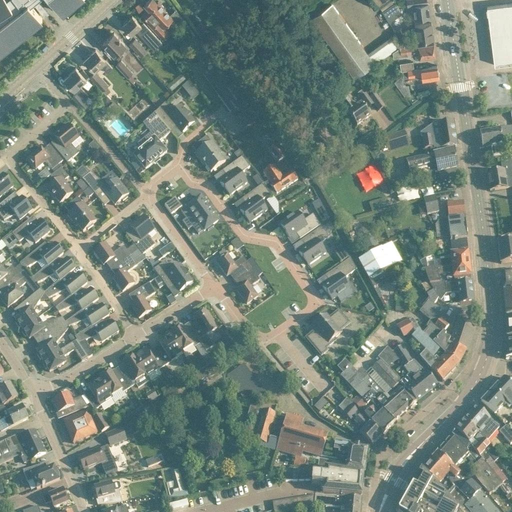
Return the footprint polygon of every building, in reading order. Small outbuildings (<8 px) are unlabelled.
[(0,0),(0,52),(2,51),(1,50),(0,48),(0,47),(10,40),(12,42),(11,42),(12,43),(25,32),(24,32),(23,30),(33,21),(35,24),(42,19),(30,4),(32,2),(38,9),(39,9),(38,9),(42,6),(43,6),(38,0),(51,0),(62,13),(77,0),(0,0)] [(173,18),(164,9),(165,8),(158,0),(156,2),(154,0),(148,0),(144,4),(148,9),(142,14),(148,20),(146,21),(163,39),(169,33),(163,27),(173,18)] [(374,0),(377,5),(378,5),(382,11),(395,3),(395,2),(394,2),(392,0),(374,0)] [(414,19),(420,18),(430,17),(428,2),(427,3),(426,0),(407,0),(408,7),(412,7),(414,19)] [(225,1),(220,6),(225,11),(223,13),(225,15),(232,8),(225,1)] [(354,77),(375,63),(390,51),(384,41),(367,52),(331,3),(311,18),(354,77)] [(395,3),(382,11),(388,21),(401,12),(395,3)] [(511,3),(496,5),(487,6),(488,16),(490,29),(491,29),(492,42),(491,42),(493,55),(494,65),(504,64),(511,62),(511,3)] [(136,30),(154,49),(162,42),(144,22),(141,25),(139,23),(132,15),(122,24),(131,34),(136,30)] [(417,41),(424,40),(434,39),(431,22),(415,25),(417,41)] [(103,42),(110,50),(118,59),(123,55),(119,50),(125,45),(120,40),(114,32),(103,42)] [(395,36),(394,37),(392,34),(384,41),(390,51),(397,47),(397,46),(395,36)] [(397,49),(407,43),(405,34),(395,36),(397,46),(397,47),(397,49)] [(140,56),(146,51),(147,50),(136,38),(130,44),(140,56)] [(407,43),(397,49),(393,52),(394,58),(408,55),(407,53),(418,51),(419,58),(435,55),(436,55),(434,43),(433,43),(424,44),(414,46),(413,42),(407,43)] [(84,59),(91,67),(94,70),(100,64),(107,72),(113,67),(102,56),(95,49),(84,59)] [(116,64),(127,77),(133,72),(121,60),(116,64)] [(413,61),(400,63),(401,71),(402,71),(414,69),(413,61)] [(208,72),(202,76),(210,86),(213,84),(221,94),(217,97),(230,114),(232,112),(234,115),(233,115),(235,117),(240,113),(243,111),(243,110),(248,106),(217,65),(211,70),(211,69),(207,71),(208,72)] [(414,69),(402,71),(403,78),(409,77),(411,77),(422,75),(422,80),(439,78),(437,65),(436,66),(414,69)] [(83,108),(88,103),(83,99),(88,94),(79,84),(86,79),(85,77),(88,74),(83,69),(80,72),(76,67),(64,78),(77,92),(72,96),(83,108)] [(89,77),(94,81),(102,90),(106,94),(110,91),(106,86),(108,85),(100,76),(96,71),(89,77)] [(402,75),(394,81),(398,86),(403,85),(402,75)] [(334,95),(351,118),(357,126),(371,117),(361,103),(355,107),(342,90),(334,95)] [(365,94),(364,95),(361,92),(358,94),(358,95),(368,109),(373,105),(365,94)] [(370,98),(373,103),(379,111),(384,107),(379,99),(375,94),(374,95),(370,98)] [(106,95),(102,99),(106,103),(111,100),(106,95)] [(109,105),(101,113),(103,115),(111,108),(117,114),(121,110),(112,102),(109,105)] [(165,104),(155,113),(171,132),(177,127),(182,134),(194,123),(181,107),(173,114),(165,104)] [(250,109),(245,113),(253,124),(258,120),(250,109)] [(155,113),(142,124),(143,125),(151,134),(143,140),(147,145),(133,156),(145,171),(167,153),(159,143),(163,140),(171,133),(155,114),(155,113)] [(111,125),(122,125),(122,116),(111,116),(111,125)] [(454,147),(457,147),(453,122),(437,124),(439,137),(431,139),(430,134),(425,135),(426,137),(422,138),(426,157),(454,150),(454,147)] [(69,143),(77,136),(73,131),(68,125),(54,137),(57,140),(51,144),(57,152),(67,164),(79,154),(69,143)] [(504,154),(504,149),(503,146),(511,144),(511,130),(511,127),(479,133),(483,150),(491,148),(492,151),(493,156),(504,154)] [(325,131),(307,144),(318,161),(322,158),(337,148),(331,140),(327,134),(325,131)] [(265,132),(258,137),(264,146),(265,145),(269,151),(268,152),(277,164),(286,158),(272,139),(271,140),(265,132)] [(385,138),(390,153),(409,147),(407,142),(404,132),(385,138)] [(211,143),(207,137),(192,148),(196,154),(195,155),(200,162),(202,161),(211,173),(225,163),(216,150),(218,149),(213,142),(211,143)] [(121,148),(126,154),(140,145),(136,138),(121,148)] [(94,143),(89,148),(93,151),(96,155),(101,151),(100,150),(94,143)] [(54,174),(61,169),(58,166),(63,162),(50,146),(43,151),(41,149),(27,160),(36,170),(43,164),(45,163),(54,174)] [(457,169),(454,150),(426,157),(406,162),(410,174),(418,173),(417,170),(426,168),(427,174),(434,172),(435,174),(437,174),(457,169)] [(236,154),(235,157),(238,161),(243,157),(240,151),(236,154)] [(220,183),(229,196),(246,184),(240,175),(250,168),(242,158),(222,172),(227,178),(220,183)] [(497,173),(487,174),(490,192),(500,190),(507,189),(511,187),(511,161),(500,164),(501,172),(497,173)] [(264,184),(273,197),(298,180),(296,178),(297,178),(296,177),(296,178),(291,172),(282,178),(274,166),(273,166),(271,163),(262,169),(264,172),(262,173),(268,181),(264,184)] [(61,169),(54,174),(50,177),(56,185),(54,186),(53,185),(46,190),(54,200),(55,199),(60,204),(68,198),(73,194),(65,185),(66,184),(64,181),(68,178),(67,176),(61,169)] [(83,180),(89,189),(94,194),(104,207),(111,201),(115,206),(118,203),(121,201),(123,202),(128,198),(127,197),(129,195),(117,180),(107,188),(90,173),(83,180)] [(0,197),(5,194),(13,187),(4,176),(3,175),(0,177),(0,197)] [(85,185),(80,189),(83,193),(89,189),(85,185)] [(241,211),(250,223),(266,211),(260,203),(270,196),(262,185),(242,200),(247,206),(241,211)] [(89,198),(94,194),(89,189),(83,194),(87,198),(89,198)] [(19,221),(24,217),(32,211),(25,202),(22,199),(22,198),(19,200),(15,194),(7,200),(0,205),(0,216),(4,221),(15,216),(19,221)] [(207,230),(208,231),(213,228),(212,226),(218,221),(200,197),(181,211),(187,219),(193,227),(198,235),(203,231),(204,232),(207,230)] [(427,215),(439,212),(435,197),(423,200),(427,215)] [(89,214),(90,212),(83,204),(82,205),(78,198),(65,208),(69,214),(67,216),(76,227),(78,226),(83,233),(96,222),(89,214)] [(175,198),(164,206),(171,215),(182,208),(175,198)] [(448,217),(447,217),(447,220),(465,218),(463,202),(447,205),(448,217)] [(323,210),(316,214),(322,224),(329,220),(323,210)] [(303,222),(297,213),(280,225),(289,239),(296,234),(300,240),(320,226),(313,216),(303,222)] [(132,230),(126,234),(134,245),(139,251),(142,255),(143,255),(150,249),(155,246),(147,236),(155,230),(143,216),(135,223),(130,227),(132,230)] [(12,235),(19,243),(29,237),(35,244),(50,233),(40,221),(40,222),(39,224),(33,217),(12,235)] [(436,233),(466,229),(465,218),(447,220),(438,222),(435,226),(436,233)] [(329,225),(322,230),(327,236),(334,231),(329,225)] [(321,228),(301,242),(306,248),(299,253),(308,266),(325,254),(319,245),(329,239),(327,236),(322,230),(321,228)] [(466,229),(436,233),(437,238),(450,236),(450,241),(451,250),(458,249),(457,241),(467,239),(466,229)] [(228,235),(233,242),(238,239),(232,231),(228,235)] [(8,238),(2,242),(7,248),(11,244),(11,242),(8,238)] [(426,248),(429,243),(422,239),(419,244),(426,248)] [(500,264),(510,263),(511,262),(511,240),(507,241),(498,242),(500,264)] [(241,241),(234,246),(240,254),(247,249),(241,241)] [(20,264),(24,270),(42,261),(48,267),(57,259),(63,255),(62,253),(63,253),(60,249),(59,249),(55,244),(49,249),(45,244),(20,264)] [(111,271),(139,251),(134,245),(126,251),(123,247),(113,255),(111,252),(105,244),(94,253),(103,266),(106,264),(111,271)] [(340,246),(333,251),(342,263),(349,258),(340,246)] [(368,257),(359,262),(369,280),(374,288),(380,285),(376,276),(391,268),(387,261),(394,257),(388,246),(381,249),(368,257)] [(123,293),(131,287),(134,284),(127,274),(137,266),(134,262),(142,255),(139,251),(111,271),(115,277),(113,279),(123,293)] [(234,282),(257,266),(252,259),(246,263),(243,258),(234,265),(224,251),(219,255),(222,259),(216,263),(227,277),(229,275),(234,282)] [(469,256),(468,255),(468,253),(451,255),(452,261),(436,262),(437,269),(469,265),(469,260),(470,259),(469,256)] [(409,258),(407,261),(408,264),(411,266),(414,265),(416,263),(415,259),(412,257),(409,258)] [(32,280),(36,285),(54,276),(59,281),(60,282),(69,274),(75,269),(67,259),(61,264),(57,259),(48,267),(32,280)] [(343,280),(356,271),(350,260),(326,277),(330,283),(323,288),(332,300),(349,289),(343,280)] [(159,261),(152,266),(154,270),(161,265),(159,261)] [(154,270),(160,277),(163,283),(165,286),(168,290),(175,285),(180,292),(192,284),(180,266),(171,273),(164,263),(161,265),(154,270)] [(471,275),(470,270),(469,265),(437,269),(434,269),(424,271),(428,284),(429,284),(430,285),(440,284),(439,284),(439,278),(438,278),(437,276),(453,274),(454,279),(471,277),(470,276),(471,275)] [(247,305),(257,297),(251,288),(259,281),(257,278),(262,274),(257,266),(234,282),(239,288),(236,290),(247,305)] [(0,290),(19,275),(12,267),(4,273),(0,267),(0,290)] [(25,271),(19,275),(26,284),(35,295),(40,290),(36,285),(32,280),(25,271)] [(503,292),(511,290),(511,272),(501,274),(502,283),(503,292)] [(44,295),(48,300),(66,291),(71,297),(81,289),(87,284),(86,283),(87,282),(84,278),(83,279),(79,274),(73,279),(69,274),(60,282),(59,281),(43,294),(44,295)] [(18,290),(26,284),(19,275),(0,290),(0,291),(4,296),(0,299),(8,309),(23,296),(18,290)] [(160,277),(154,281),(158,286),(163,283),(160,277)] [(460,305),(474,303),(471,282),(445,285),(445,283),(439,284),(440,284),(430,285),(438,299),(441,301),(445,294),(459,293),(460,305)] [(151,312),(146,303),(145,301),(156,294),(149,284),(129,296),(133,303),(130,305),(139,319),(151,312)] [(423,334),(423,335),(433,344),(444,334),(446,335),(450,328),(449,327),(446,325),(441,320),(441,319),(439,313),(441,311),(434,305),(438,301),(437,300),(438,299),(430,285),(429,284),(428,284),(422,285),(428,299),(422,307),(423,308),(419,313),(430,322),(427,325),(427,326),(426,327),(428,329),(423,334)] [(77,305),(81,311),(82,312),(92,305),(98,300),(91,290),(85,294),(81,289),(71,297),(72,297),(55,309),(57,311),(58,313),(77,305)] [(20,315),(15,320),(17,323),(16,324),(19,329),(21,328),(22,330),(38,319),(33,312),(44,295),(43,294),(40,290),(35,295),(16,310),(20,315)] [(511,290),(503,292),(504,302),(511,301),(511,290)] [(396,297),(395,312),(403,312),(404,297),(396,297)] [(66,324),(68,327),(87,320),(91,327),(92,327),(102,321),(109,316),(108,315),(109,315),(106,310),(105,311),(102,306),(95,310),(92,305),(82,312),(81,311),(65,323),(66,324)] [(201,344),(206,352),(214,347),(207,336),(217,330),(217,329),(212,322),(213,321),(208,313),(207,314),(205,311),(193,319),(194,321),(194,323),(189,326),(201,344)] [(306,339),(321,356),(327,351),(326,349),(335,341),(334,339),(341,333),(340,332),(349,324),(338,311),(329,319),(326,315),(323,318),(321,315),(313,321),(316,324),(312,327),(316,331),(306,339)] [(35,336),(39,341),(66,324),(65,323),(62,319),(42,325),(38,319),(22,330),(23,332),(22,333),(25,338),(27,337),(29,340),(35,336)] [(406,336),(414,332),(419,329),(413,320),(406,323),(410,329),(401,334),(403,338),(406,336)] [(77,341),(79,344),(86,341),(97,337),(102,344),(112,337),(113,338),(117,335),(116,334),(118,333),(111,322),(105,326),(102,321),(92,327),(91,327),(75,338),(77,341)] [(467,352),(475,329),(456,322),(454,329),(450,328),(446,335),(445,338),(450,340),(448,344),(452,346),(466,352),(467,352)] [(401,334),(410,329),(406,323),(397,328),(401,334)] [(42,360),(43,362),(59,352),(55,345),(69,329),(68,327),(66,324),(39,341),(43,347),(36,351),(39,355),(37,356),(40,361),(42,360)] [(182,327),(170,334),(182,353),(193,346),(194,348),(195,348),(201,344),(189,326),(184,329),(182,328),(182,327)] [(423,334),(422,334),(418,331),(411,338),(419,346),(414,352),(419,359),(430,371),(442,383),(451,374),(436,359),(434,361),(430,357),(433,354),(426,347),(425,348),(415,339),(422,336),(423,335),(423,334)] [(227,332),(222,335),(228,344),(232,350),(237,347),(227,332)] [(183,355),(182,353),(170,334),(162,339),(163,341),(159,344),(160,346),(155,349),(165,367),(172,363),(172,362),(183,355)] [(445,338),(446,335),(444,334),(433,344),(439,351),(440,350),(448,354),(459,365),(466,352),(452,346),(448,344),(450,340),(445,338)] [(439,351),(433,344),(423,335),(422,336),(415,339),(425,348),(426,347),(433,354),(430,357),(434,361),(436,359),(451,374),(459,365),(448,354),(440,350),(439,351)] [(81,363),(88,359),(84,351),(79,344),(77,341),(59,352),(43,362),(44,364),(43,365),(46,370),(47,369),(49,373),(66,363),(63,358),(74,351),(81,363)] [(201,344),(195,348),(200,356),(207,366),(212,363),(213,363),(206,352),(201,344)] [(402,347),(394,352),(393,353),(387,348),(378,358),(381,361),(387,367),(397,361),(403,369),(405,371),(406,372),(406,373),(408,375),(401,382),(399,384),(404,389),(416,404),(438,386),(413,362),(402,347)] [(89,349),(84,351),(88,359),(93,356),(89,349)] [(159,371),(165,367),(155,349),(149,353),(147,351),(144,354),(142,352),(134,357),(146,375),(147,378),(148,377),(159,370),(159,371)] [(150,382),(148,377),(147,378),(146,375),(134,357),(122,364),(123,366),(123,368),(118,370),(130,389),(136,385),(138,389),(150,382)] [(361,369),(356,373),(351,367),(345,361),(337,368),(343,375),(341,377),(359,396),(363,400),(367,405),(371,402),(379,410),(381,411),(382,410),(382,411),(382,410),(395,423),(395,422),(409,410),(416,404),(404,389),(391,400),(361,369)] [(401,382),(387,367),(381,361),(371,369),(392,391),(399,384),(401,382)] [(259,404),(260,403),(268,397),(243,365),(227,377),(243,398),(251,392),(259,404)] [(167,369),(161,373),(165,379),(171,375),(167,369)] [(130,389),(118,370),(113,373),(111,373),(111,372),(99,379),(111,398),(122,391),(123,393),(130,389)] [(111,398),(99,379),(91,384),(92,386),(88,389),(90,391),(83,395),(94,412),(101,407),(100,407),(112,400),(111,398)] [(504,379),(481,403),(494,415),(498,419),(502,422),(507,416),(499,409),(505,404),(509,408),(511,404),(511,381),(510,384),(504,379)] [(0,412),(3,411),(5,411),(3,406),(17,398),(10,385),(0,390),(0,412)] [(169,419),(190,413),(184,388),(163,394),(169,419)] [(69,394),(53,401),(59,414),(63,412),(65,413),(66,416),(65,417),(65,418),(88,408),(81,398),(72,401),(69,394)] [(357,406),(363,400),(359,396),(353,402),(357,406)] [(356,430),(361,435),(372,446),(382,436),(374,429),(360,415),(360,416),(357,413),(358,412),(347,399),(339,408),(345,414),(344,415),(350,421),(352,419),(354,421),(359,426),(356,430)] [(361,411),(367,405),(363,400),(357,406),(361,411)] [(259,446),(277,451),(278,446),(280,440),(268,437),(271,425),(274,414),(252,407),(249,417),(255,418),(252,428),(246,427),(244,434),(255,437),(254,440),(260,442),(259,446)] [(7,419),(3,411),(0,412),(0,422),(3,421),(8,430),(19,424),(28,420),(22,408),(13,412),(8,414),(10,417),(7,419)] [(378,417),(389,429),(395,423),(382,410),(382,411),(383,411),(380,415),(376,411),(372,408),(371,409),(369,411),(376,418),(378,417)] [(490,420),(477,408),(464,422),(478,434),(477,435),(485,442),(491,436),(492,437),(499,429),(490,420)] [(367,413),(365,415),(383,434),(389,429),(378,417),(376,418),(369,411),(367,413)] [(87,412),(64,422),(73,444),(97,434),(87,412)] [(102,433),(108,429),(99,415),(93,419),(102,433)] [(283,429),(280,440),(278,446),(281,447),(302,453),(320,459),(327,435),(301,428),(304,420),(287,415),(284,425),(283,429)] [(455,432),(481,461),(501,485),(506,481),(505,479),(493,464),(498,460),(489,447),(490,446),(485,442),(477,435),(478,434),(464,422),(455,432)] [(506,427),(499,433),(510,445),(511,443),(511,434),(510,431),(506,427)] [(121,430),(116,432),(111,434),(106,436),(110,448),(126,442),(121,430)] [(0,443),(0,465),(21,456),(24,464),(32,460),(32,461),(45,455),(35,432),(29,434),(28,431),(15,437),(15,436),(0,443)] [(477,464),(481,461),(455,432),(451,436),(468,453),(468,454),(477,464)] [(439,451),(437,453),(455,470),(456,470),(466,459),(470,463),(465,468),(468,472),(469,471),(477,464),(468,454),(468,453),(451,436),(439,451)] [(208,442),(195,444),(197,453),(210,451),(208,442)] [(368,451),(354,448),(350,447),(350,445),(335,443),(333,452),(339,453),(337,459),(347,461),(366,464),(368,451)] [(88,454),(78,458),(84,471),(93,467),(101,464),(105,475),(117,470),(112,459),(107,447),(99,451),(99,450),(88,454)] [(460,474),(456,470),(455,470),(437,453),(431,460),(453,481),(456,478),(460,474)] [(305,464),(306,460),(301,458),(296,457),(294,467),(304,467),(305,464)] [(154,458),(147,461),(149,468),(156,466),(154,458)] [(319,460),(317,467),(325,468),(363,475),(364,475),(366,464),(347,461),(346,466),(339,465),(339,464),(319,460)] [(421,471),(446,496),(446,498),(459,511),(498,511),(480,491),(481,491),(471,482),(469,483),(464,479),(460,475),(456,478),(453,481),(431,460),(421,471)] [(481,461),(477,464),(469,471),(489,496),(499,488),(508,501),(511,499),(509,494),(501,485),(481,461)] [(59,481),(59,480),(60,479),(60,476),(59,475),(59,474),(58,473),(57,472),(55,472),(54,468),(47,470),(45,464),(35,467),(23,471),(28,483),(33,481),(37,490),(42,488),(42,489),(45,488),(45,487),(50,485),(59,481)] [(188,496),(188,494),(182,472),(181,468),(170,470),(171,474),(173,482),(165,484),(169,498),(188,496)] [(361,497),(363,475),(325,468),(324,477),(312,476),(311,482),(311,486),(323,487),(323,494),(361,497)] [(284,483),(291,482),(291,470),(283,471),(284,483)] [(459,511),(446,498),(446,496),(421,471),(403,502),(396,511),(459,511)] [(96,501),(98,506),(122,504),(119,491),(121,489),(119,484),(117,483),(111,485),(104,487),(94,489),(98,501),(96,501)] [(54,509),(59,507),(68,503),(63,490),(48,496),(42,498),(46,506),(51,503),(54,509)] [(315,501),(314,507),(315,507),(341,509),(341,511),(340,511),(360,511),(361,500),(351,499),(315,496),(315,497),(315,501)] [(315,501),(315,497),(306,498),(307,510),(314,509),(315,507),(314,507),(315,501)] [(300,511),(307,510),(306,498),(299,499),(300,511)] [(297,511),(300,511),(299,499),(292,500),(293,511),(297,511)] [(187,500),(169,505),(171,511),(189,507),(187,500)]
